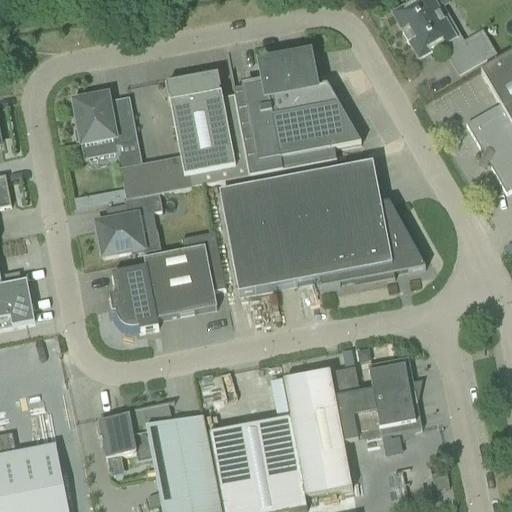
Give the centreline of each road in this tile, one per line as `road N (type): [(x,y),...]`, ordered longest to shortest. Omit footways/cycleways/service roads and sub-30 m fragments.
road 1 (unclassified): [(483,257),(343,22),(319,16),(57,64),(38,78),(30,105),(72,336),(89,366),(123,375),(438,314)]
road 2 (unclassified): [(438,314),(477,511)]
